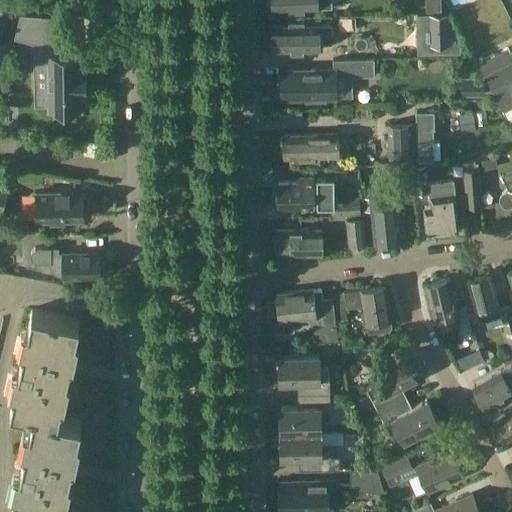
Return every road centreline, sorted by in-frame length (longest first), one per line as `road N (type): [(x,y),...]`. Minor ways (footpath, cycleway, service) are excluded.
road 1 (residential): [(134,0),(145,511)]
road 2 (residential): [(244,0),(249,278)]
road 3 (residential): [(511,504),(416,322),(399,261)]
road 4 (residential): [(249,278),(254,511)]
road 5 (residential): [(249,278),(399,261)]
